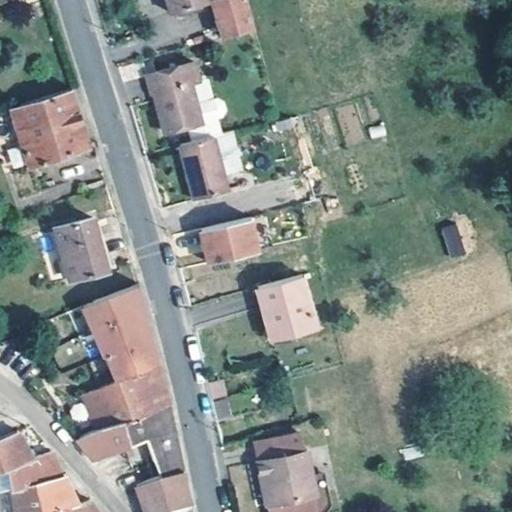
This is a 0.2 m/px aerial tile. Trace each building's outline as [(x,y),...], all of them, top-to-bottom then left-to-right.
[(165,0),(169,11),(207,0),(165,0)] [(224,15),(219,0),(214,0),(220,17),(224,15)] [(219,0),(224,15),(220,17),(225,34),(252,27),(244,0),(219,0)] [(144,75),(139,59),(116,66),(121,81),(144,75)] [(184,125),(188,141),(210,136),(218,135),(214,119),(219,117),(222,112),(220,103),(213,99),(193,103),(187,81),(196,79),(191,62),(144,75),(148,90),(150,89),(161,131),(184,125)] [(89,147),(70,89),(10,109),(28,166),(89,147)] [(221,175),(229,173),(238,171),(228,133),(219,135),(218,135),(210,136),(221,175)] [(221,175),(210,136),(188,141),(176,144),(191,199),(224,190),(221,175)] [(91,216),(54,227),(69,280),(106,269),(91,216)] [(207,263),(256,249),(247,216),(241,217),(198,228),(207,263)] [(457,223),(441,226),(448,257),(464,254),(457,223)] [(300,275),(257,286),(272,339),(314,327),(300,275)] [(99,347),(147,328),(136,283),(81,307),(99,347)] [(124,419),(165,403),(160,383),(157,370),(150,340),(147,328),(99,347),(115,382),(83,396),(94,432),(124,419)] [(146,441),(171,431),(168,416),(166,406),(165,403),(124,419),(132,446),(146,441)] [(122,449),(132,446),(124,419),(94,432),(75,440),(81,447),(92,461),(122,449)] [(11,490),(58,476),(49,453),(31,457),(24,445),(16,431),(0,438),(0,469),(5,467),(11,490)] [(157,478),(180,471),(171,431),(146,441),(157,478)] [(313,494),(309,476),(304,449),(301,450),(297,432),(250,442),(258,476),(266,474),(272,503),(313,494)] [(143,511),(170,511),(188,505),(182,478),(180,471),(157,478),(134,486),(143,511)] [(322,473),(309,476),(313,494),(272,503),(266,474),(258,476),(266,511),(324,511),(328,507),(322,473)] [(52,511),(76,503),(68,488),(62,476),(58,476),(11,490),(14,511),(52,511)] [(96,511),(87,500),(76,503),(52,511),(96,511)]
